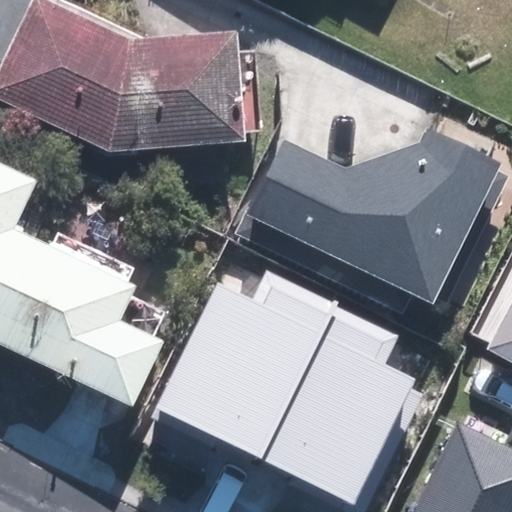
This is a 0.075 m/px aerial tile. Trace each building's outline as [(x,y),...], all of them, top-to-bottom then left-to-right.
[(0,74),(0,104),(109,157),(244,149),(245,144),(264,143),(261,93),(242,94),(239,41),(127,48),(35,2),(0,74)] [(346,172),(279,139),(243,214),(431,304),(501,159),(433,127),(425,145),(346,172)] [(0,350),(133,415),(165,349),(119,327),(135,293),(15,235),(37,190),(0,172),(0,350)] [(158,409),(262,459),(322,334),(335,307),(265,273),(252,300),(219,284),(158,409)] [(511,297),(481,351),(510,368),(511,368),(511,297)] [(322,334),(262,459),(356,504),(416,381),(382,365),(397,336),(336,306),(322,334)] [(511,511),(511,446),(460,421),(415,511),(511,511)]
